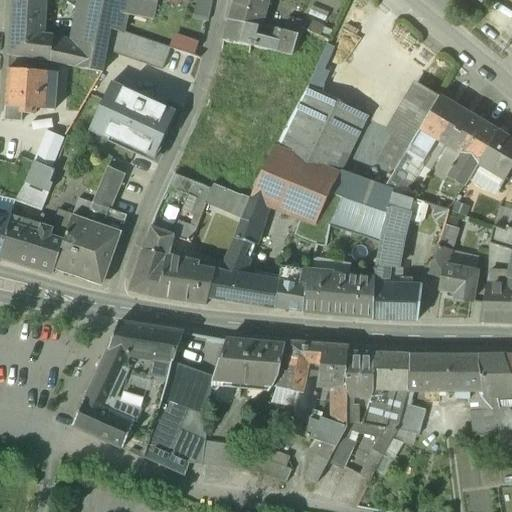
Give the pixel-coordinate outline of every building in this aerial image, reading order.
[(12,0),(11,33),(43,37),(45,0),(12,0)] [(91,0),(82,50),(52,44),(51,63),(84,71),(103,73),(107,52),(111,30),(122,34),(123,33),(128,0),(91,0)] [(212,1),(207,0),(197,0),(194,17),(209,20),(212,1)] [(259,0),(259,1),(254,0),(233,0),(228,22),(256,27),(261,28),(269,3),(259,0)] [(305,24),(287,19),(284,32),(299,36),(302,29),(320,38),(323,29),(311,23),(309,26),(305,24)] [(256,27),(228,22),(223,43),(251,48),(271,54),(274,42),(254,36),(256,27)] [(170,49),(123,33),(122,34),(111,30),(107,52),(161,70),(170,49)] [(284,32),(278,30),(274,42),(271,54),(275,55),(291,58),(294,48),(299,36),(284,32)] [(43,37),(11,33),(9,57),(36,61),(51,63),(52,44),(53,38),(43,37)] [(180,33),(174,47),(198,56),(203,42),(180,33)] [(36,61),(9,57),(8,71),(35,72),(36,61)] [(35,72),(8,71),(5,108),(20,109),(35,110),(55,111),(57,74),(35,72)] [(175,113),(153,103),(153,93),(132,93),(112,84),(89,133),(153,162),(175,113)] [(419,86),(391,134),(397,138),(411,146),(420,131),(439,99),(419,86)] [(308,89),(282,134),(275,150),(308,163),(338,174),(339,174),(345,160),(346,160),(366,115),(308,89)] [(468,116),(439,99),(420,131),(436,141),(449,148),(468,116)] [(497,133),(468,116),(449,148),(461,156),(477,165),(497,133)] [(436,141),(420,131),(411,146),(406,155),(422,164),(436,141)] [(511,142),(497,133),(477,165),(477,166),(505,182),(510,174),(511,170),(511,142)] [(411,146),(397,138),(381,163),(390,169),(395,172),(406,155),(411,146)] [(258,184),(251,198),(252,199),(263,204),(284,213),(308,163),(275,150),(274,149),(258,184)] [(477,165),(461,156),(451,173),(466,183),(477,166),(477,165)] [(338,174),(308,163),(284,213),(301,220),(294,239),(317,248),(325,248),(329,228),(343,201),(357,206),(365,185),(339,174),(338,174)] [(34,164),(26,185),(49,194),(53,185),(50,184),(55,172),(34,164)] [(390,169),(377,190),(383,192),(395,172),(390,169)] [(128,217),(111,211),(124,180),(107,172),(101,185),(93,204),(87,221),(122,233),(128,217)] [(193,184),(173,176),(168,188),(188,197),(193,184)] [(194,184),(193,184),(188,197),(195,200),(189,216),(193,218),(200,221),(206,204),(211,191),(194,184)] [(241,197),(213,185),(211,191),(206,204),(242,220),(251,201),(241,197)] [(377,190),(365,185),(357,206),(343,201),(329,228),(380,243),(381,235),(381,234),(385,216),(386,215),(391,196),(383,193),(383,192),(377,190)] [(380,243),(376,266),(375,266),(374,280),(373,287),(385,288),(388,268),(396,269),(402,239),(412,201),(392,195),(391,196),(386,215),(385,216),(381,234),(381,235),(380,243)] [(93,204),(79,199),(73,217),(87,222),(87,221),(93,204)] [(242,220),(236,234),(238,235),(228,258),(246,264),(255,236),(259,215),(263,204),(252,199),(251,201),(242,220)] [(511,211),(511,213),(505,233),(493,229),(489,246),(506,251),(507,251),(511,252),(511,211)] [(0,257),(11,218),(0,215),(0,257)] [(63,243),(55,267),(104,285),(122,234),(122,233),(87,221),(87,222),(73,217),(66,234),(63,243)] [(11,218),(0,257),(0,259),(52,275),(55,267),(63,243),(66,234),(11,218)] [(181,224),(179,223),(175,231),(168,229),(166,234),(174,237),(173,239),(191,245),(200,221),(193,218),(191,223),(183,220),(181,224)] [(461,244),(463,229),(451,228),(449,242),(461,244)] [(166,234),(150,229),(142,251),(166,257),(169,257),(173,239),(174,237),(166,234)] [(452,246),(440,242),(438,247),(450,252),(452,246)] [(506,251),(489,246),(486,261),(485,273),(489,273),(502,274),(507,251),(506,251)] [(438,247),(429,276),(443,280),(445,268),(447,268),(451,252),(450,252),(438,247)] [(166,257),(142,251),(129,293),(157,299),(166,257)] [(511,252),(507,251),(502,274),(489,273),(479,323),(511,324),(511,252)] [(169,257),(166,257),(157,299),(196,305),(198,269),(199,264),(169,257)] [(222,273),(215,271),(207,301),(254,308),(259,281),(242,278),(246,264),(228,258),(225,266),(222,273)] [(301,273),(283,267),(277,284),(298,287),(301,273)] [(447,268),(445,268),(443,280),(440,292),(446,293),(445,299),(471,303),(476,274),(447,268)] [(215,271),(198,269),(196,305),(206,307),(207,301),(215,271)] [(374,280),(301,273),(298,287),(306,287),(302,314),(371,319),(373,287),(374,280)] [(277,284),(259,281),(254,308),(272,311),(277,284)] [(298,287),(277,284),(272,311),(271,314),(302,317),(302,314),(306,287),(298,287)] [(385,288),(373,287),(371,319),(417,321),(420,290),(385,288)] [(182,334),(118,324),(112,339),(103,359),(124,368),(130,356),(172,363),(182,334)] [(226,338),(182,334),(172,363),(179,365),(215,371),(225,342),(226,338)] [(249,344),(225,342),(215,371),(212,379),(212,381),(273,387),(279,374),(284,347),(260,345),(260,344),(249,343),(249,344)] [(324,346),(288,343),(281,374),(275,389),(301,394),(303,394),(305,381),(309,363),(321,364),(324,346)] [(346,348),(324,346),(321,364),(318,385),(319,385),(318,387),(339,389),(346,389),(346,381),(345,380),(346,354),(346,348)] [(372,355),(346,354),(345,380),(346,381),(346,389),(346,398),(352,398),(370,399),(373,391),(372,355)] [(409,357),(372,355),(373,391),(394,392),(394,400),(405,401),(407,393),(409,357)] [(511,378),(503,356),(477,357),(482,393),(483,395),(478,395),(484,402),(490,410),(498,409),(498,407),(496,396),(511,396),(511,378)] [(511,356),(503,356),(511,378),(511,356)] [(477,357),(409,357),(407,393),(482,393),(477,357)] [(124,368),(103,359),(72,428),(143,459),(152,434),(156,421),(157,419),(143,413),(115,401),(129,371),(124,368)] [(172,363),(169,376),(177,377),(179,365),(172,363)] [(215,371),(179,365),(177,377),(211,383),(212,381),(212,379),(215,371)] [(154,377),(143,413),(157,419),(163,399),(168,381),(154,377)] [(305,381),(303,394),(301,394),(293,432),(306,437),(310,421),(311,421),(315,402),(318,387),(319,385),(318,385),(305,381)] [(346,389),(339,389),(339,393),(336,393),(332,396),(331,422),(325,427),(320,444),(322,445),(335,449),(342,435),(345,428),(346,424),(346,398),(346,389)] [(394,392),(373,391),(370,399),(362,425),(386,429),(398,432),(399,428),(401,416),(405,404),(405,401),(394,400),(394,392)] [(352,398),(346,398),(346,424),(356,425),(357,425),(358,406),(352,406),(352,398)] [(187,410),(163,399),(157,419),(156,421),(179,431),(187,413),(187,410)] [(324,404),(315,402),(311,421),(320,424),(324,404)] [(425,408),(405,404),(401,416),(399,428),(419,434),(425,408)] [(511,415),(507,408),(498,407),(498,409),(490,410),(490,411),(508,432),(511,428),(511,415)] [(197,416),(196,426),(190,445),(192,445),(192,455),(189,465),(201,466),(204,443),(208,415),(188,409),(187,410),(187,413),(197,416)] [(508,432),(490,411),(470,412),(472,437),(508,433),(508,432)] [(179,431),(176,438),(190,445),(196,426),(197,416),(187,413),(179,431)] [(152,434),(143,459),(184,477),(184,478),(189,465),(192,455),(192,445),(190,445),(176,438),(175,438),(179,431),(156,421),(152,434)] [(311,421),(310,421),(306,437),(306,439),(314,442),(320,424),(311,421)] [(320,424),(314,442),(320,444),(325,427),(326,426),(320,424)] [(356,425),(346,424),(345,428),(342,435),(349,439),(356,425)] [(386,429),(362,425),(360,435),(380,439),(386,429)] [(398,432),(386,429),(380,439),(372,451),(382,457),(392,441),(398,432)] [(349,439),(342,435),(335,449),(328,463),(344,470),(356,443),(349,439)] [(266,452),(204,443),(201,466),(261,475),(264,461),(266,452)] [(322,445),(305,478),(316,485),(328,463),(335,449),(322,445)] [(289,458),(266,449),(266,452),(264,461),(285,469),(289,458)] [(382,457),(372,451),(359,477),(370,482),(382,457)] [(285,469),(264,461),(261,475),(285,485),(291,471),(285,469)]
